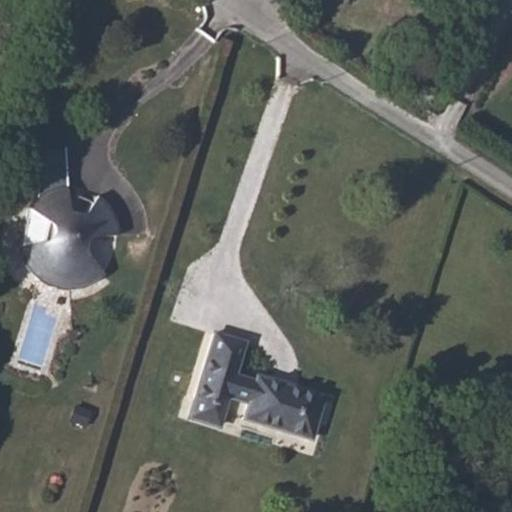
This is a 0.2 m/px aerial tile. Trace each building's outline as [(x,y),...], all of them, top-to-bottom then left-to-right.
[(63,147),(32,147),(33,197),(24,206),(26,207),(17,245),(19,244),(22,256),(26,263),(35,274),(32,277),(40,282),(47,286),(53,288),(61,289),(68,288),(72,288),(71,283),(83,280),(89,277),(99,270),(84,254),(82,251),(82,247),(82,245),(82,242),(84,239),(88,236),(116,235),(115,227),(113,220),(109,211),(103,203),(96,195),(90,202),(80,215),(76,213),(71,211),(65,210),(64,193),(64,185),(63,147)] [(90,202),(64,193),(65,210),(71,211),(76,213),(80,215),(90,202)] [(17,245),(12,245),(16,257),(21,266),(25,270),(32,277),(35,274),(26,263),(22,256),(19,244),(17,245)] [(72,288),(80,286),(86,284),(96,279),(103,274),(99,270),(89,277),(83,280),(71,283),(72,288)] [(189,399),(220,409),(224,397),(244,403),(240,416),(307,437),(319,396),(252,375),(251,380),(231,373),(241,340),(211,331),(189,399)] [(189,399),(184,418),(215,427),(216,423),(220,409),(189,399)]
